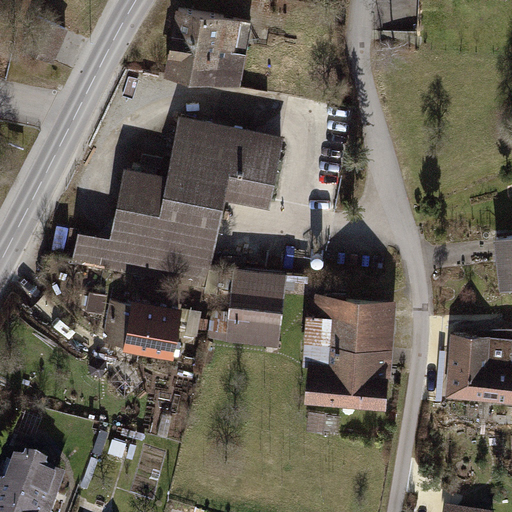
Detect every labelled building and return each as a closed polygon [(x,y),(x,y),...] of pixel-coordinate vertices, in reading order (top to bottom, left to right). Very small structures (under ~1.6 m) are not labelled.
[(253,18),(180,7),(170,74),(242,85),(253,18)] [(293,132),(182,109),(169,174),(133,167),(118,239),(84,232),(77,263),(207,289),(227,195),(278,205),(293,132)] [(511,237),(500,239),(506,292),(511,290),(511,237)] [(292,274),(237,269),(232,312),(216,310),(213,343),(284,351),(292,274)] [(404,301),(316,295),(308,403),(396,409),(404,301)] [(138,306),(113,301),(104,342),(179,357),(188,312),(140,302),(138,306)] [(511,331),(484,333),(459,331),(452,394),(511,404),(511,331)] [(66,511),(76,485),(17,465),(0,511),(66,511)]
